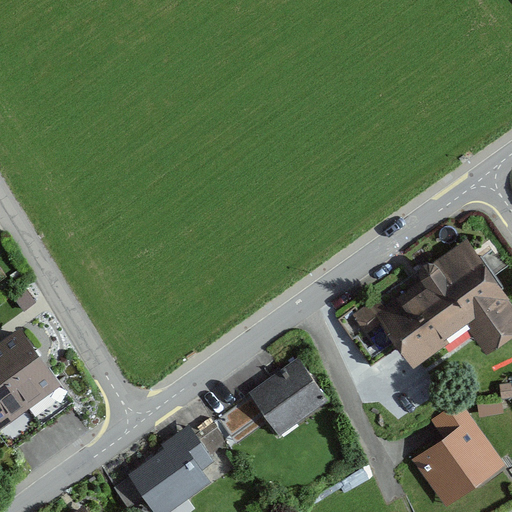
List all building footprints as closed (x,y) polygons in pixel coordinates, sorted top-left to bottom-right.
[(422,275),(430,286),(388,316),(376,299),(359,312),(354,306),(337,318),(370,365),(406,340),(416,355),(459,324),(453,316),(464,308),(487,341),(511,323),(511,316),(487,281),(494,276),(480,257),(473,262),(464,249),(437,269),(431,265),(426,267),(423,270),(422,275)] [(0,347),(0,367),(23,399),(41,423),(69,403),(19,333),(0,347)] [(275,383),(254,398),(278,433),(280,432),(278,430),(294,418),(296,420),(297,419),(296,417),(325,396),(326,398),(328,398),(303,363),(286,375),(282,369),(271,377),(275,383)] [(0,426),(13,444),(41,423),(23,399),(0,367),(0,426)] [(464,477),(469,483),(494,465),(466,426),(472,421),(458,402),(433,420),(447,439),(423,457),(427,464),(425,465),(427,468),(430,467),(436,475),(438,473),(449,488),(464,477)] [(203,476),(197,467),(209,458),(192,435),(180,444),(178,440),(114,487),(128,507),(148,494),(158,508),(203,476)]
